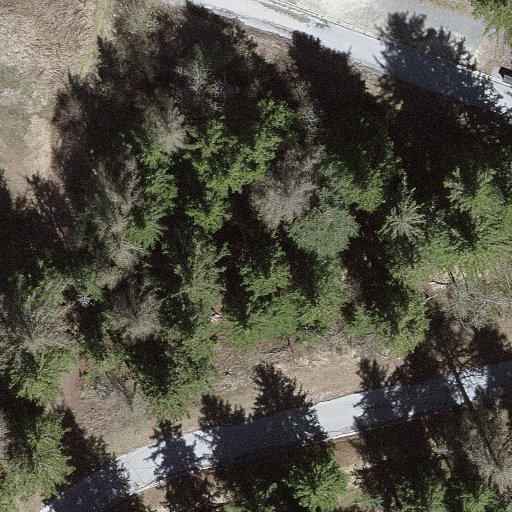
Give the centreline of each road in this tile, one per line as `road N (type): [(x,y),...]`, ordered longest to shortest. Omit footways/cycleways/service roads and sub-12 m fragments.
road 1 (residential): [(56,511),(240,434),(511,366)]
road 2 (residential): [(511,103),(217,0)]
